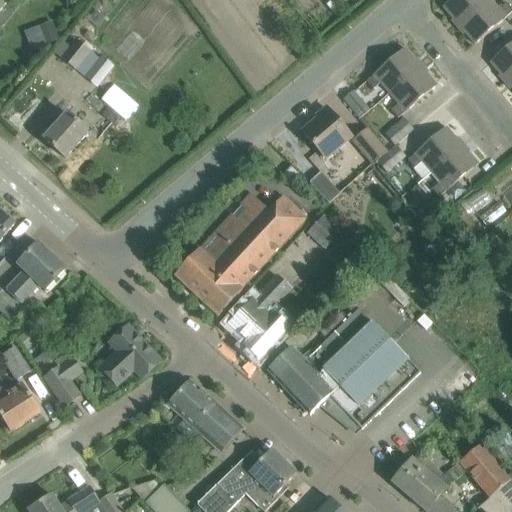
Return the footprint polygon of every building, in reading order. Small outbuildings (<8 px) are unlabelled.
[(0,0),(0,12),(10,0),(0,0)] [(451,0),(443,7),(459,26),(489,0),(451,0)] [(491,0),(489,0),(459,26),(475,45),(511,13),(511,8),(508,3),(500,10),(491,0)] [(39,27),(46,47),(60,42),(52,22),(39,27)] [(77,40),(71,47),(63,41),(53,53),(75,70),(90,50),(77,40)] [(511,44),(490,63),(506,81),(511,76),(511,44)] [(390,94),(421,68),(405,49),(374,75),(374,76),(367,82),(373,90),(381,84),(390,94)] [(102,56),(101,58),(85,77),(84,78),(96,88),(114,66),(102,56)] [(437,86),(421,68),(390,94),(399,105),(392,111),(398,119),(437,86)] [(360,119),(370,111),(354,92),(344,100),(360,119)] [(120,117),(109,107),(102,116),(113,125),(120,117)] [(303,132),(309,140),(326,160),(352,138),(328,110),(303,132)] [(44,140),(65,159),(89,134),(68,115),(44,140)] [(385,135),(395,146),(413,130),(404,119),(385,135)] [(422,163),(431,173),(462,146),(446,128),(408,161),(415,169),(422,163)] [(374,164),(386,153),(366,131),(354,142),(374,164)] [(433,190),(440,198),(478,165),(462,146),(431,173),(440,184),(433,190)] [(378,163),(387,172),(405,156),(396,147),(378,163)] [(293,180),(299,174),(292,167),(286,172),(293,180)] [(326,204),(339,193),(322,173),(310,184),(326,204)] [(175,276),(219,317),(243,291),(241,289),(305,220),(282,198),(269,213),(251,196),(200,251),(199,250),(175,276)] [(429,225),(445,211),(435,199),(419,213),(429,225)] [(480,230),(468,215),(458,204),(445,215),(467,242),(480,230)] [(0,242),(16,224),(0,211),(0,242)] [(307,233),(325,251),(342,233),(324,215),(307,233)] [(454,241),(444,229),(435,237),(444,248),(454,241)] [(39,244),(19,266),(25,272),(8,289),(23,303),(40,285),(46,290),(66,270),(65,269),(56,260),(56,259),(51,255),(50,254),(40,245),(41,245),(39,244)] [(259,360),(270,349),(289,328),(275,315),(272,319),(269,315),(292,290),(276,275),(230,326),(249,342),(245,347),(259,360)] [(420,373),(408,361),(374,325),(359,310),(323,345),(305,362),(292,349),(268,371),(310,416),(325,402),(326,405),(335,406),(337,404),(362,430),(380,413),(401,393),(420,373)] [(118,354),(101,369),(117,388),(135,372),(142,381),(162,363),(129,327),(109,345),(118,354)] [(17,380),(30,372),(15,349),(2,357),(17,380)] [(52,361),(45,352),(35,359),(42,368),(52,361)] [(60,368),(45,379),(65,407),(80,396),(70,382),(82,373),(73,360),(60,369),(60,368)] [(202,393),(199,389),(190,382),(168,406),(222,454),(244,430),(206,396),(206,395),(203,392),(202,393)] [(0,416),(10,433),(41,413),(23,384),(8,394),(3,387),(0,389),(0,416)] [(455,511),(439,497),(448,488),(467,473),(490,499),(511,481),(480,445),(460,463),(443,477),(418,455),(413,461),(412,460),(392,484),(393,485),(393,484),(425,511),(424,511),(455,511)] [(285,486),(297,475),(272,451),(262,461),(253,452),(199,506),(204,511),(229,511),(247,495),(264,511),(266,511),(289,489),(285,486)] [(477,510),(479,511),(511,511),(511,480),(511,481),(490,499),(477,510)] [(133,489),(146,502),(155,511),(183,511),(161,488),(153,482),(133,489)] [(53,496),(29,511),(28,511),(85,511),(100,503),(90,488),(68,501),(69,503),(61,508),(53,496)] [(111,494),(102,501),(110,511),(119,511),(122,510),(111,494)] [(315,511),(343,511),(329,498),(315,511)]
